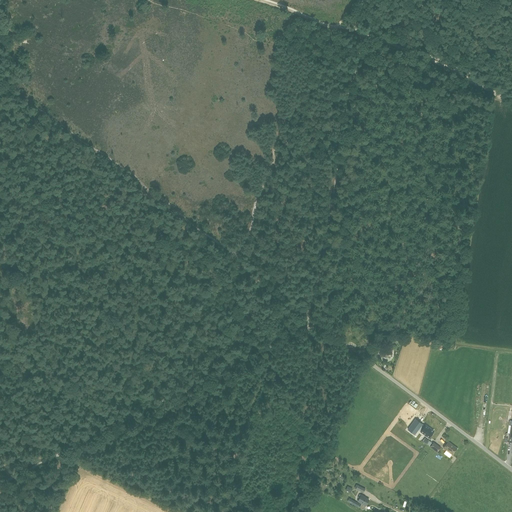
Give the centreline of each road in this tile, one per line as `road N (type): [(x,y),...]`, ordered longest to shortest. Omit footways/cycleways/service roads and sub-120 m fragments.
road 1 (track): [(155,199),(242,268),(287,110),(335,28)]
road 2 (track): [(0,482),(308,321)]
road 3 (track): [(308,321),(346,77),(361,31)]
road 4 (track): [(335,28),(511,93)]
road 5 (unclassified): [(511,471),(367,361)]
